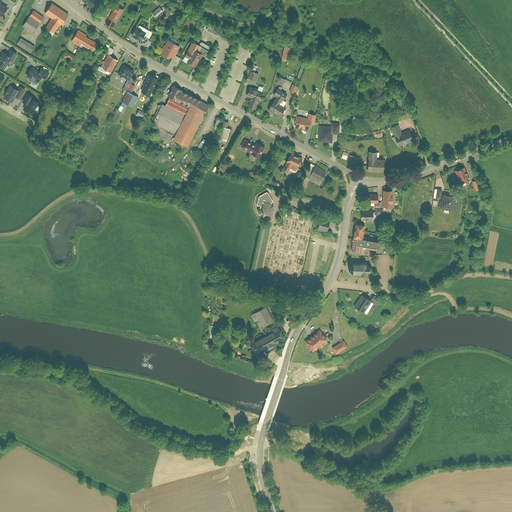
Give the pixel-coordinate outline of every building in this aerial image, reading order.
[(65,14),(48,2),(43,8),(52,15),(45,25),(53,31),(65,14)] [(120,9),(114,5),(104,21),(110,24),(120,9)] [(152,13),(156,17),(162,12),(158,7),(152,13)] [(35,8),(25,23),(34,30),(45,15),(35,8)] [(217,33),(220,27),(209,22),(208,25),(202,23),(199,30),(204,33),(207,28),(217,33)] [(146,31),(136,26),(135,28),(131,34),(140,39),(139,42),(144,45),(148,39),(143,36),(146,31)] [(77,28),(70,39),(80,46),(82,43),(92,49),(96,42),(87,36),(87,35),(77,28)] [(19,36),(15,43),(28,52),(32,45),(19,36)] [(161,53),(173,60),(180,47),(168,40),(161,53)] [(204,54),(207,47),(197,42),(192,51),(187,48),(185,53),(189,55),(187,59),(195,63),(200,52),(204,54)] [(12,56),(4,50),(0,56),(0,66),(3,69),(12,56)] [(76,55),(68,50),(65,55),(72,60),(76,55)] [(117,60),(108,55),(102,67),(111,72),(117,60)] [(171,64),(176,67),(181,59),(176,56),(171,64)] [(134,70),(123,64),(118,73),(129,79),(134,70)] [(51,72),(40,66),(37,71),(30,67),(25,76),(32,80),(31,82),(37,85),(42,76),(46,79),(51,72)] [(261,72),(255,69),(252,76),(258,79),(261,72)] [(157,77),(148,73),(141,89),(150,93),(157,77)] [(295,82),(291,89),(295,91),(299,84),(295,82)] [(18,96),(24,87),(18,83),(15,87),(9,83),(1,96),(9,101),(13,93),(18,96)] [(209,105),(173,85),(167,95),(170,97),(166,105),(163,103),(154,121),(176,132),(173,138),(186,145),(205,111),(206,112),(209,105)] [(271,93),(276,96),(267,109),(278,116),(284,106),(280,104),(286,93),(276,87),(271,93)] [(251,104),(257,106),(263,93),(251,88),(248,95),(254,97),(251,104)] [(34,93),(27,89),(22,98),(27,101),(22,110),(33,116),(40,103),(31,98),(34,93)] [(129,91),(123,102),(132,107),(138,96),(129,91)] [(122,113),(115,109),(110,119),(117,123),(122,113)] [(297,116),(295,127),(308,129),(309,123),(315,124),(316,114),(308,112),(307,118),(297,116)] [(239,119),(233,115),(228,124),(234,128),(239,119)] [(227,125),(228,119),(218,117),(216,126),(222,127),(220,138),(226,139),(229,125),(227,125)] [(332,125),(320,124),(318,140),(331,141),(333,132),(339,133),(340,123),(332,122),(332,125)] [(397,123),(390,126),(397,145),(413,139),(410,130),(401,134),(397,123)] [(162,130),(157,142),(166,146),(172,135),(162,130)] [(252,153),(258,157),(264,146),(257,141),(255,145),(245,139),(241,145),(252,151),(252,153)] [(376,150),(367,150),(367,169),(373,169),(373,171),(383,171),(383,168),(381,168),(381,164),(383,164),(383,158),(376,158),(376,150)] [(344,151),(341,158),(347,161),(350,154),(344,151)] [(304,159),(289,152),(281,170),(288,173),(291,165),(299,169),(304,159)] [(227,164),(220,167),(223,172),(229,169),(227,164)] [(312,171),(308,169),(301,182),(306,185),(311,176),(321,181),(325,172),(315,166),(312,171)] [(465,166),(454,170),(459,184),(470,180),(465,166)] [(392,210),(392,189),(382,189),(382,201),(376,201),(375,214),(382,214),(382,210),(392,210)] [(264,214),(271,211),(276,207),(273,202),(268,192),(259,197),(258,199),(256,205),(263,207),(261,213),(264,214)] [(453,195),(440,193),(438,205),(451,207),(453,195)] [(373,209),(362,209),(362,216),(366,216),(365,222),(373,222),(373,209)] [(317,228),(327,231),(330,218),(320,216),(317,228)] [(364,226),(355,224),(351,250),(359,251),(360,246),(375,248),(377,239),(362,236),(364,226)] [(366,262),(352,263),(351,265),(349,266),(349,270),(352,271),(352,273),(360,273),(360,274),(366,274),(366,271),(369,271),(371,270),(371,267),(370,265),(368,265),(367,264),(366,262)] [(369,299),(361,293),(353,304),(365,313),(373,302),(378,305),(382,300),(372,294),(369,299)] [(263,305),(253,310),(260,324),(270,319),(263,305)] [(279,328),(251,343),(257,353),(284,338),(279,328)] [(305,342),(313,350),(327,338),(319,329),(305,342)] [(331,345),(334,351),(345,345),(343,339),(331,345)]
